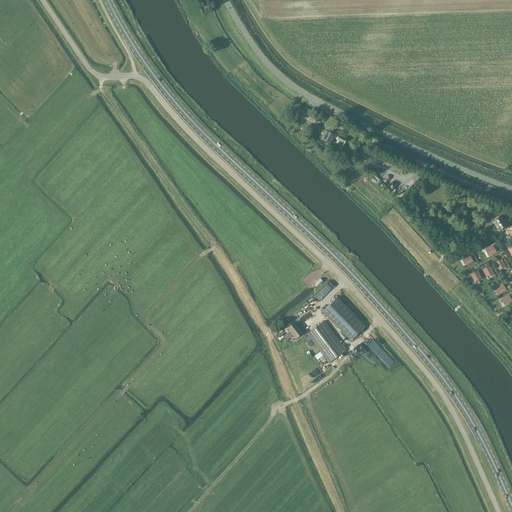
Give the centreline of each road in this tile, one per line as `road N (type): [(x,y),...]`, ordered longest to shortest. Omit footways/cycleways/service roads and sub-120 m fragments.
road 1 (unclassified): [(498,511),(443,396),(380,320),(144,80),(91,71),(42,0)]
road 2 (primary): [(511,506),(468,416),(428,360),(344,266),(192,123),(107,0)]
road 3 (tertiary): [(511,189),(301,92),(267,64),(225,0)]
road 4 (track): [(101,76),(100,89),(219,251),(267,335)]
road 5 (track): [(340,511),(294,400)]
